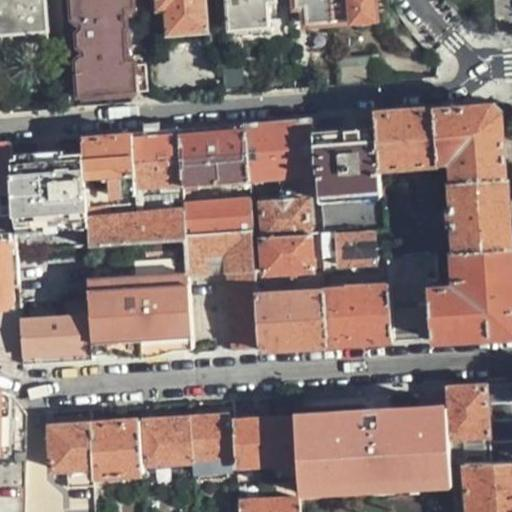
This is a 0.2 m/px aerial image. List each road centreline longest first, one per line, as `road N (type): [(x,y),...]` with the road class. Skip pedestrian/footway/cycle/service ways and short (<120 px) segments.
road 1 (residential): [(0,127),(454,85),(481,62)]
road 2 (residential): [(511,359),(31,389)]
